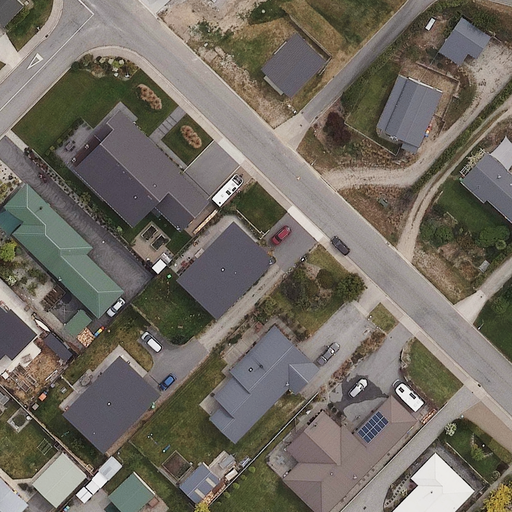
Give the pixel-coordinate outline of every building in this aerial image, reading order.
[(28,8),(19,0),(0,0),(0,25),(6,31),(28,8)] [(459,17),(443,41),(477,63),(492,39),(459,17)] [(301,35),(266,71),(295,98),(329,62),(301,35)] [(399,75),(376,130),(419,148),(443,93),(399,75)] [(122,114),(74,165),(137,225),(157,204),(182,228),(211,199),(122,114)] [(511,174),(486,152),(461,180),(511,223),(511,174)] [(30,184),(6,208),(22,223),(14,231),(101,317),(126,291),(87,253),(93,247),(30,184)] [(225,403),(208,419),(237,447),(320,363),(270,314),(223,362),(233,372),(213,391),(225,403)] [(303,461),(284,481),(315,511),(335,511),(425,420),(393,389),(350,433),(324,408),(288,446),(303,461)] [(90,474),(63,449),(32,482),(58,508),(90,474)] [(422,487),(395,511),(460,511),(481,492),(439,449),(411,476),(422,487)] [(222,477),(205,461),(182,487),(199,502),(222,477)] [(147,511),(161,498),(133,471),(107,499),(121,511),(147,511)] [(0,475),(0,511),(17,511),(27,503),(0,475)]
